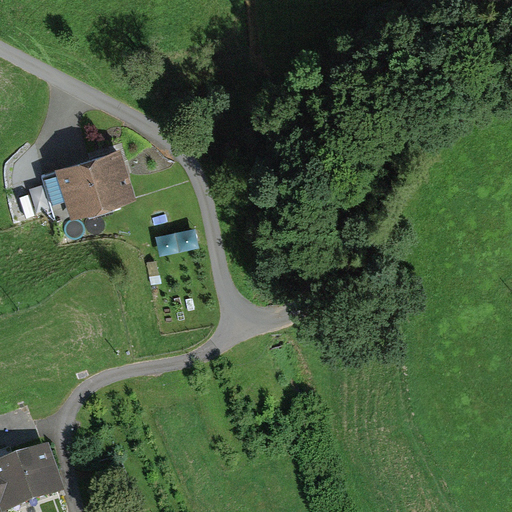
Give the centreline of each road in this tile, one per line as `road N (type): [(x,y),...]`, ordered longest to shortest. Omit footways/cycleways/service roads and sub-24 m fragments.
road 1 (residential): [(511,81),(385,146),(357,187),(305,304),(278,318),(242,310)]
road 2 (residential): [(242,310),(225,292),(194,166),(166,135),(0,46)]
road 3 (residential): [(242,310),(232,332),(205,352),(84,390),(69,413),(75,511)]
